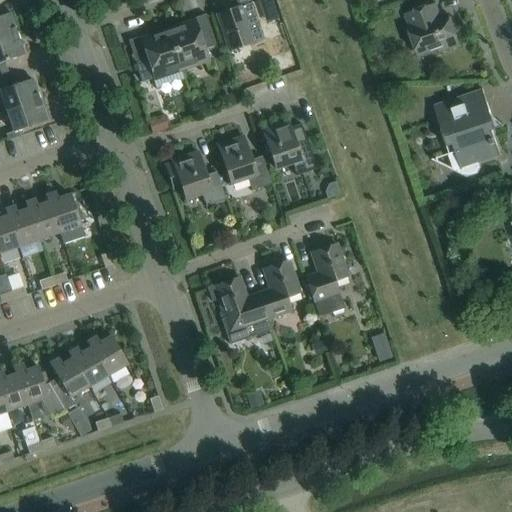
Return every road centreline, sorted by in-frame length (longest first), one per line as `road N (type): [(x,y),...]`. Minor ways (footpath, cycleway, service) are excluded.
road 1 (residential): [(216,444),(511,347)]
road 2 (unclassified): [(215,511),(407,447),(511,428)]
road 3 (residential): [(19,511),(216,444)]
road 4 (residential): [(119,154),(293,90)]
road 5 (residential): [(160,278),(330,219)]
road 6 (residential): [(216,444),(160,278)]
road 7 (residential): [(160,278),(0,333)]
road 8 (residential): [(160,278),(119,154)]
